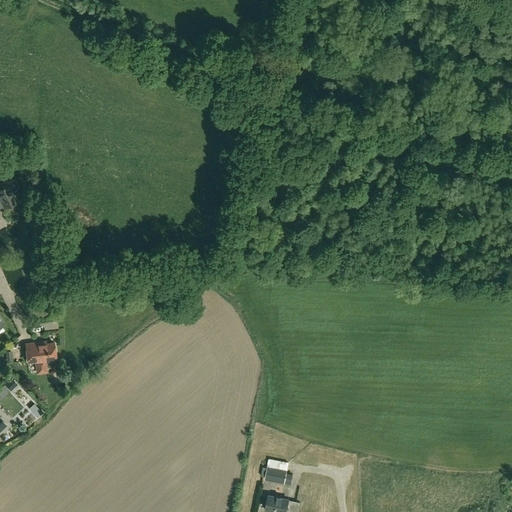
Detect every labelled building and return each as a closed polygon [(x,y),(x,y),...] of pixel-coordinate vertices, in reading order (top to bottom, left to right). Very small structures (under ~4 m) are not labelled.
[(9,185),(0,189),(0,188),(0,200),(4,208),(10,205),(12,206),(16,204),(16,202),(17,201),(13,191),(18,189),(19,187),(16,180),(13,180),(8,182),(9,185)] [(48,373),(46,361),(56,360),(54,343),(39,345),(38,343),(26,344),(28,361),(35,361),(37,374),(48,373)] [(5,384),(11,390),(17,384),(11,378),(5,384)] [(11,392),(5,385),(0,389),(0,398),(2,400),(11,392)] [(261,476),(265,477),(264,480),(284,483),(291,484),(293,474),(286,473),(288,462),(268,458),(267,468),(263,467),(261,476)] [(273,511),(297,511),(300,503),(296,502),(295,505),(287,504),(288,500),(268,496),(265,510),(273,511)]
